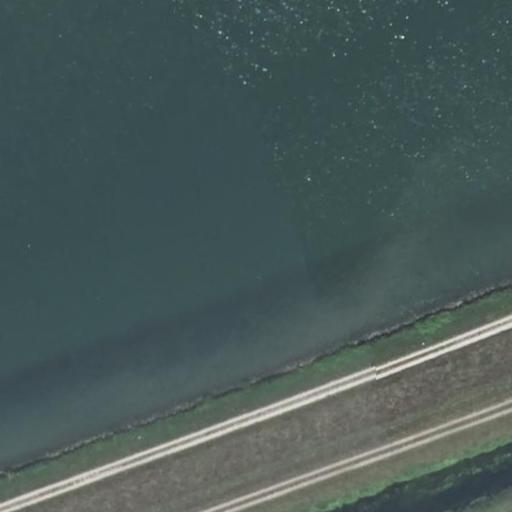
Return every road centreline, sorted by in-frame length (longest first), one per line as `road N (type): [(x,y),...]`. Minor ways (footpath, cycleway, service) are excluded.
road 1 (track): [(511,318),(0,508)]
road 2 (track): [(511,407),(218,511)]
